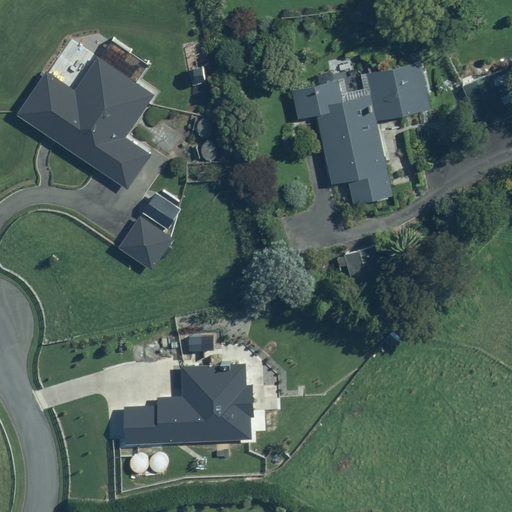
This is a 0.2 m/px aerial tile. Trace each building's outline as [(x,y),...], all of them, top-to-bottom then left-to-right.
[(41,67),(11,110),(124,190),(148,155),(123,137),(153,96),(95,56),(72,89),(41,67)] [(321,95),(317,76),(285,83),(293,118),(312,114),(327,183),(341,180),(346,206),(391,196),(375,121),(430,109),(419,59),(363,71),(366,84),(321,95)] [(511,74),(506,63),(461,85),(481,124),(511,108),(511,74)] [(171,241),(135,214),(112,243),(148,271),(171,241)] [(374,235),(335,245),(346,287),(385,277),(374,235)] [(123,401),(124,441),(244,439),(244,416),(249,416),(248,382),(242,382),(242,361),(178,362),(179,393),(154,393),(154,401),(123,401)]
